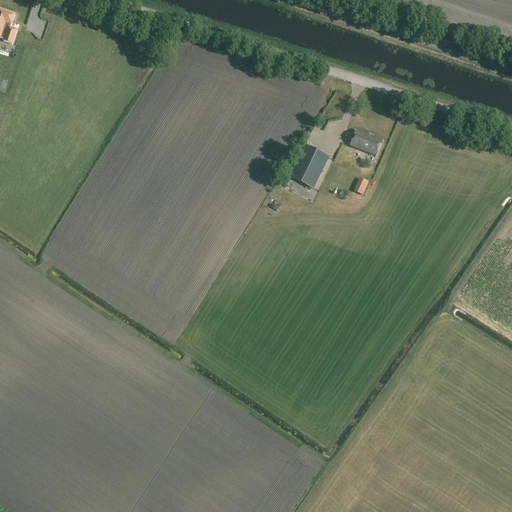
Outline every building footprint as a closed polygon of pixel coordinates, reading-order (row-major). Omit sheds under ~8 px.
[(0,39),(1,40),(4,32),(8,33),(11,25),(14,15),(0,10),(0,39)] [(375,156),(381,141),(356,132),(350,146),(375,156)] [(304,147),(287,179),(312,191),(327,159),(304,147)] [(360,180),(354,193),(362,197),(368,184),(360,180)] [(253,201),(261,202),(262,192),(254,191),(253,201)] [(244,222),(251,224),(256,206),(247,203),(243,216),(246,217),(244,222)]
